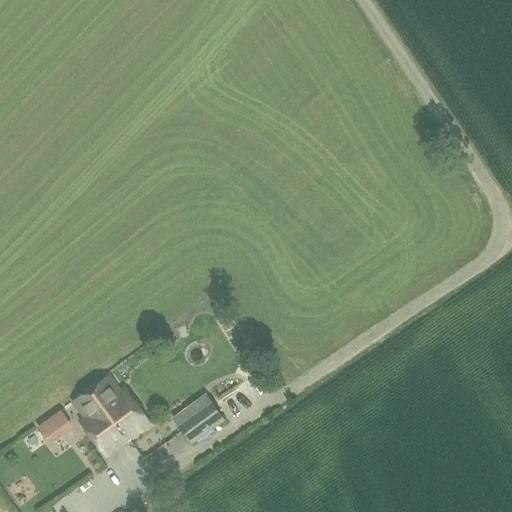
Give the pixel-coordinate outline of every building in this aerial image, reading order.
[(93,387),(128,439),(151,423),(126,387),(121,390),(111,375),(93,387)] [(106,455),(128,439),(93,387),(74,400),(85,416),(80,419),(106,455)] [(192,439),(221,418),(206,399),(178,420),(192,439)] [(61,410),(38,427),(48,439),(70,423),(61,410)] [(113,474),(59,511),(107,511),(129,497),(113,474)]
